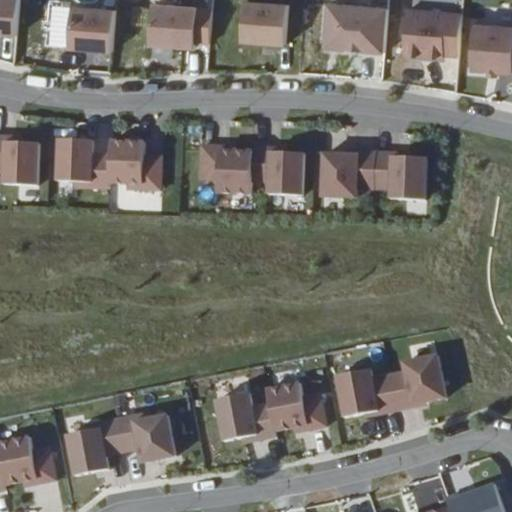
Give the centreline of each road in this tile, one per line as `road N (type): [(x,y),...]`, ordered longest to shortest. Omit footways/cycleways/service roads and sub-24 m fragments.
road 1 (residential): [(0,83),(82,100),(302,97),(437,114)]
road 2 (residential): [(511,446),(482,428),(396,457),(109,511)]
